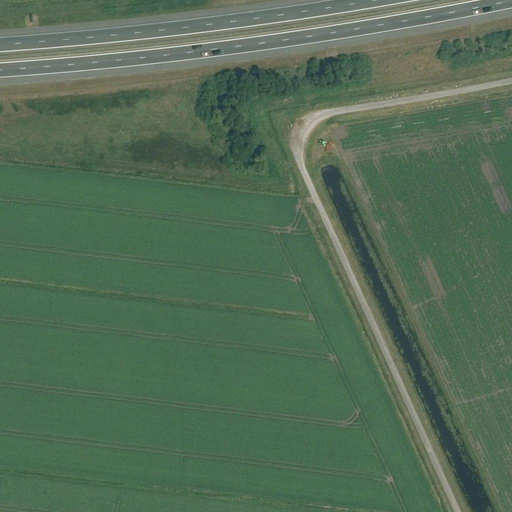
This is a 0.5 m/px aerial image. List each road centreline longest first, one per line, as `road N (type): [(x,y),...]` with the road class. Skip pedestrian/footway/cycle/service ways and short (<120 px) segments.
road 1 (unclassified): [(457,511),(300,150),(310,124),(334,111),(511,80)]
road 2 (motorway): [(0,70),(261,43),(511,0)]
road 3 (motorway): [(374,0),(0,45)]
